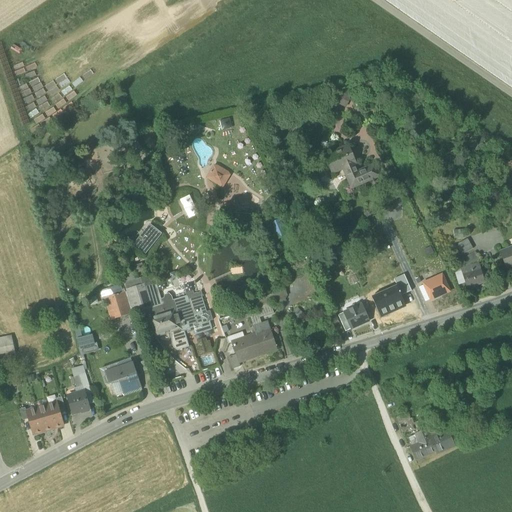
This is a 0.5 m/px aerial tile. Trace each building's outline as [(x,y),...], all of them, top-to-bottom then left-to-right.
[(344,169),(352,187),(372,178),(367,168),(358,171),(355,163),(356,163),(348,146),(325,156),(333,174),(344,169)] [(372,178),(373,179),(380,176),(375,163),(367,167),(367,168),(372,178)] [(211,173),(219,178),(222,173),(228,176),(228,173),(217,166),(216,169),(214,168),(211,173)] [(219,178),(211,173),(208,178),(221,186),(228,176),(222,173),(219,178)] [(191,195),(180,199),(188,218),(199,214),(191,195)] [(269,224),(275,240),(289,235),(282,218),(269,224)] [(134,246),(144,254),(160,234),(150,226),(134,246)] [(453,230),(454,239),(463,239),(463,230),(453,230)] [(458,244),(463,254),(473,249),(467,239),(458,244)] [(114,248),(118,261),(129,258),(125,245),(114,248)] [(511,248),(501,253),(507,268),(511,266),(511,248)] [(462,261),(464,266),(478,259),(476,254),(462,261)] [(479,263),(471,266),(473,272),(481,270),(479,263)] [(485,283),(481,270),(473,272),(471,266),(461,268),(467,288),(485,283)] [(150,320),(155,336),(170,331),(179,329),(180,332),(186,330),(187,331),(188,334),(193,332),(194,335),(212,330),(209,321),(212,320),(210,311),(206,312),(201,295),(198,296),(197,293),(194,294),(193,291),(185,293),(186,296),(173,301),(171,296),(169,294),(164,295),(164,299),(161,300),(154,278),(152,279),(151,275),(135,280),(133,272),(122,275),(133,314),(142,311),(144,319),(147,321),(150,320)] [(404,275),(393,280),(396,286),(401,296),(411,291),(404,275)] [(424,285),(430,300),(449,292),(441,275),(423,283),(424,285)] [(107,289),(109,297),(123,293),(120,285),(107,289)] [(425,302),(430,300),(424,285),(418,287),(425,302)] [(246,301),(248,309),(271,301),(287,296),(283,286),(246,301)] [(396,286),(371,297),(381,318),(390,314),(389,312),(405,305),(401,296),(396,286)] [(105,298),(109,297),(107,289),(99,291),(101,299),(105,298)] [(105,298),(111,320),(131,314),(124,292),(123,293),(109,297),(105,298)] [(248,309),(253,328),(262,325),(260,318),(274,313),(271,301),(248,309)] [(343,313),(351,329),(369,321),(361,305),(343,313)] [(297,308),(293,313),(299,318),(303,313),(297,308)] [(333,325),(339,323),(334,311),(328,314),(333,325)] [(351,329),(343,313),(337,315),(345,332),(351,329)] [(253,328),(256,334),(270,329),(268,323),(262,325),(253,328)] [(277,350),(270,329),(256,334),(253,335),(255,341),(258,340),(263,354),(277,350)] [(173,348),(177,351),(189,347),(184,332),(187,331),(186,330),(180,332),(171,335),(171,338),(172,341),(172,344),(173,346),(173,348)] [(232,344),(231,343),(244,338),(242,332),(227,337),(229,345),(232,344)] [(0,356),(14,354),(10,335),(0,337),(0,356)] [(78,338),(80,346),(94,343),(92,335),(78,338)] [(239,363),(263,354),(258,340),(255,341),(253,335),(244,338),(231,343),(232,344),(236,355),(238,363),(239,363)] [(197,346),(200,355),(211,351),(208,343),(206,343),(205,340),(198,342),(199,345),(197,346)] [(94,343),(80,346),(82,355),(98,351),(96,343),(94,344),(94,343)] [(230,357),(234,368),(240,366),(239,363),(238,363),(236,355),(230,357)] [(131,359),(117,364),(119,368),(129,364),(129,363),(132,363),(131,359)] [(147,360),(141,362),(144,372),(151,369),(147,360)] [(123,392),(123,394),(140,388),(140,387),(132,363),(129,363),(129,364),(119,368),(105,372),(109,383),(110,383),(111,385),(115,395),(123,392)] [(105,372),(119,368),(117,364),(100,369),(106,385),(111,385),(110,383),(109,383),(105,372)] [(72,369),(74,377),(85,374),(83,366),(72,369)] [(34,374),(27,377),(29,383),(35,381),(34,374)] [(82,387),(88,385),(85,374),(74,377),(77,388),(82,387)] [(11,381),(13,387),(20,385),(19,378),(11,381)] [(84,392),(88,405),(94,403),(88,385),(82,387),(83,392),(84,392)] [(140,388),(123,394),(124,397),(141,391),(140,388)] [(68,396),(73,414),(81,412),(82,412),(88,411),(89,409),(88,405),(84,392),(83,392),(77,394),(68,396)] [(57,403),(59,410),(65,409),(61,397),(56,399),(57,403)] [(34,403),(35,409),(48,405),(46,399),(34,403)] [(28,419),(33,435),(64,426),(59,410),(57,403),(48,405),(35,409),(26,412),(28,419)] [(19,409),(23,421),(28,419),(26,412),(25,408),(19,409)] [(396,419),(399,424),(409,420),(407,414),(396,419)] [(412,426),(409,420),(399,424),(401,430),(412,426)] [(415,460),(435,451),(436,451),(430,439),(426,429),(415,434),(419,444),(409,448),(415,460)] [(447,432),(430,439),(436,451),(435,451),(436,453),(453,446),(447,432)]
